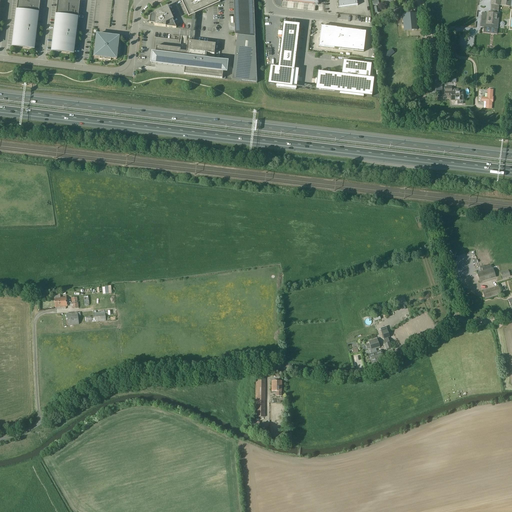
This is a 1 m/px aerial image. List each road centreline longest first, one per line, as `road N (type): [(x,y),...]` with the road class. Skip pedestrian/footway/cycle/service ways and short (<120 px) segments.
road 1 (unclassified): [(0,437),(127,378),(203,377),(250,365),(369,368),(409,350),(457,315),(423,217)]
road 2 (motorway): [(0,108),(511,169)]
road 3 (motorway): [(511,156),(0,96)]
road 4 (unclassified): [(149,0),(138,8),(124,69),(0,57)]
